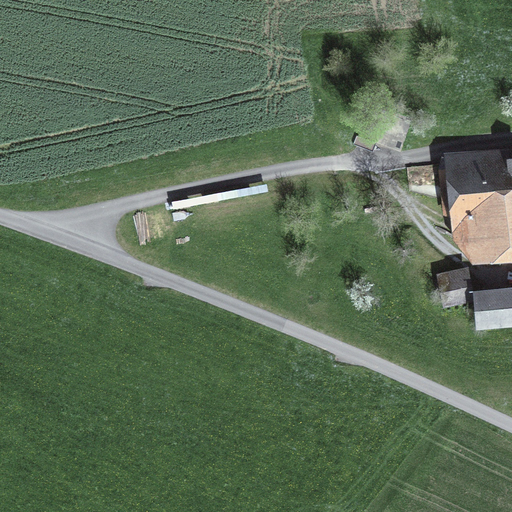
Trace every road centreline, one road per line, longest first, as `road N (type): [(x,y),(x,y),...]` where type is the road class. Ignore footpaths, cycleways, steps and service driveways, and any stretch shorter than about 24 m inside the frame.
road 1 (track): [(0,215),(290,327),(511,425)]
road 2 (track): [(383,160),(269,172),(49,232)]
road 3 (track): [(354,161),(393,188),(459,257),(511,274)]
road 4 (track): [(511,139),(383,160)]
